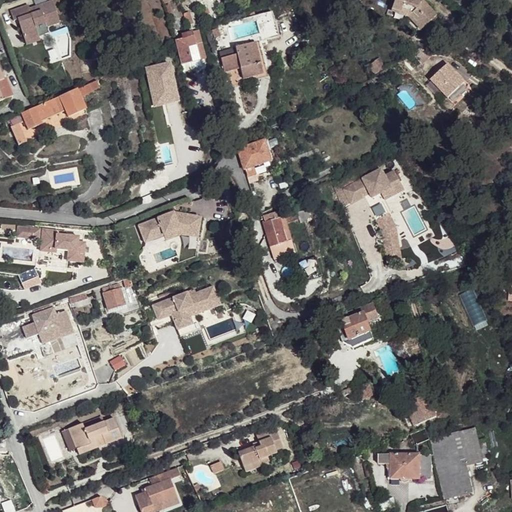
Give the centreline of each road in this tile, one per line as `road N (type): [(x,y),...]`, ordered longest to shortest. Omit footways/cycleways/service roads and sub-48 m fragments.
road 1 (unclassified): [(36,499),(341,385)]
road 2 (unclassified): [(10,421),(116,385),(166,348)]
